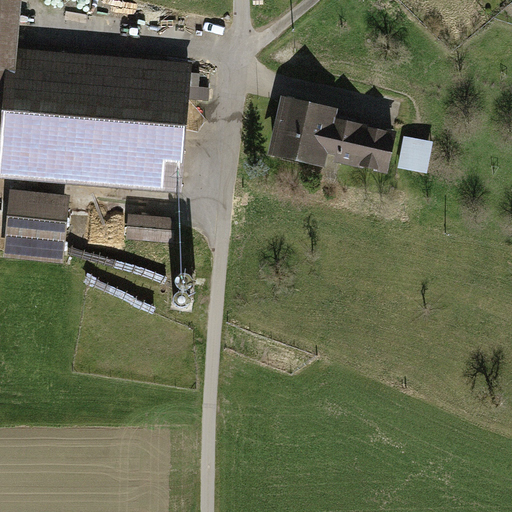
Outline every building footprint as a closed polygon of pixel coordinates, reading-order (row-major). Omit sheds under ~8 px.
[(178,188),(188,66),(12,52),(16,0),(0,0),(0,84),(8,85),(2,161),(90,168),(89,181),(178,188)] [(198,86),(200,73),(189,72),(188,86),(198,86)] [(340,158),(385,168),(393,135),(319,118),(321,110),(285,101),(274,151),(315,160),(317,149),(341,154),(340,158)] [(429,147),(403,141),(397,171),(423,177),(429,147)] [(8,251),(60,256),(65,204),(13,199),(8,251)] [(164,240),(165,222),(130,220),(128,237),(164,240)]
